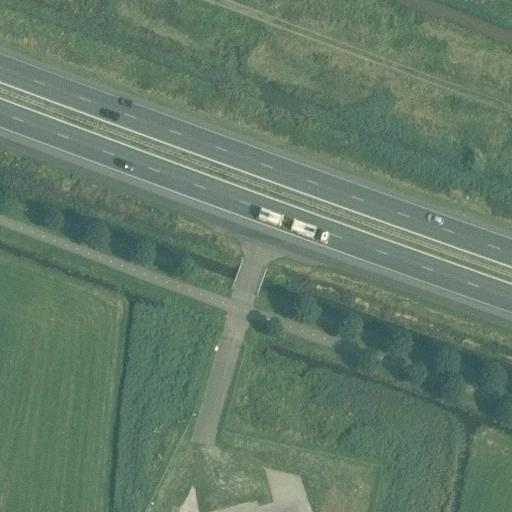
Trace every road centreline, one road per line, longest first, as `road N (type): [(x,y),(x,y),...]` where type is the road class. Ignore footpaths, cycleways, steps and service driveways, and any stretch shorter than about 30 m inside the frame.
road 1 (trunk): [(511,253),(0,65)]
road 2 (trunk): [(0,114),(511,299)]
road 3 (track): [(511,111),(211,0)]
